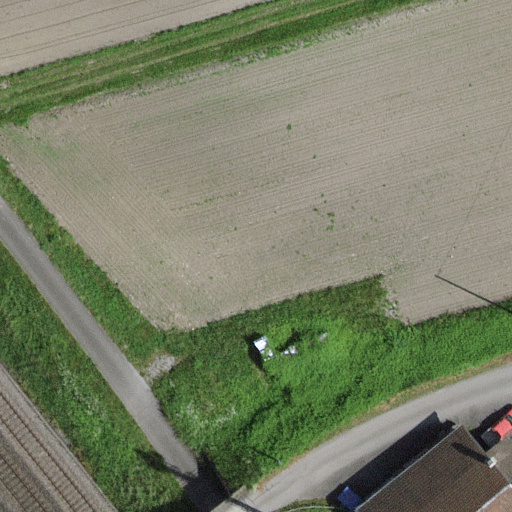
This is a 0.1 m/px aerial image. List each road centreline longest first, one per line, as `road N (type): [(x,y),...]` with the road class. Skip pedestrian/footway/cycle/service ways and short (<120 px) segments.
road 1 (unclassified): [(215,511),(0,231)]
road 2 (residential): [(511,375),(442,396),(255,500)]
